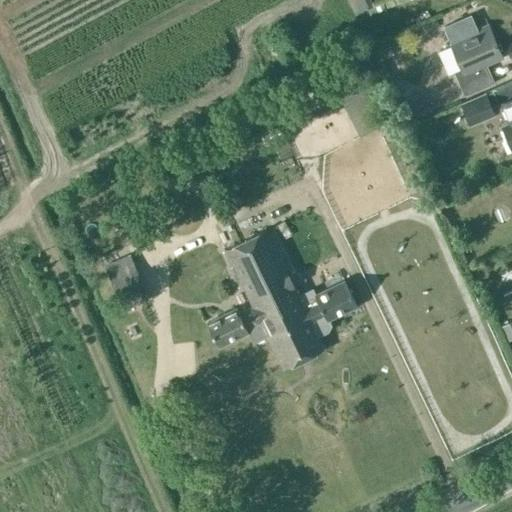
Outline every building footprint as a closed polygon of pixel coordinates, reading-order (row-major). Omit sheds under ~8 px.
[(355,0),(359,10),(367,7),(364,0),(355,0)] [(484,18),(487,26),(476,31),(477,34),(451,45),(461,69),(454,72),(464,95),(494,82),(485,63),(501,56),(496,44),(485,18),(484,18)] [(288,101),(301,124),(341,102),(360,137),(379,127),(347,69),(288,101)] [(511,83),(486,94),(486,93),(459,104),(469,127),(494,116),(491,108),(498,105),(506,124),(501,126),(511,151),(511,83)] [(323,349),(316,336),(327,331),(330,325),(327,319),(356,305),(345,281),(314,295),(318,302),(303,309),(298,298),(299,298),(266,229),(240,241),(245,252),(250,250),(303,359),(323,349)] [(132,232),(107,240),(113,258),(138,250),(132,232)] [(256,341),(267,336),(283,368),(303,359),(250,250),(245,252),(240,241),(225,249),(252,306),(239,313),(236,308),(206,323),(218,347),(247,332),(250,338),(256,341)] [(104,265),(109,278),(136,268),(131,254),(104,265)]
